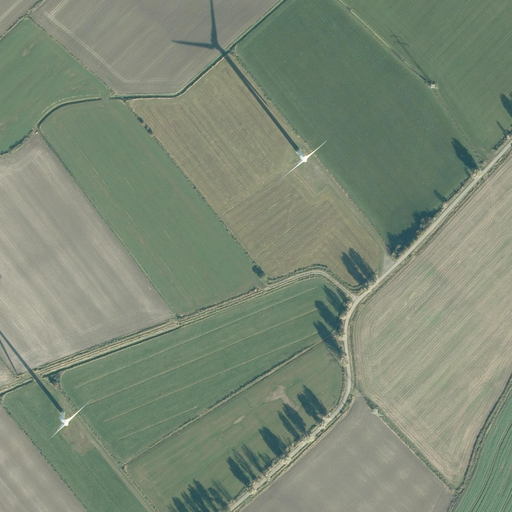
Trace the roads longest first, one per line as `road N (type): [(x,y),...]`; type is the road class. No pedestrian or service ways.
road 1 (unclassified): [(223,511),(343,402),(349,314),(358,300)]
road 2 (residential): [(358,300),(511,145)]
road 3 (track): [(37,375),(212,312)]
road 4 (unclassified): [(212,312),(314,273),(358,300)]
road 5 (track): [(396,263),(315,163)]
